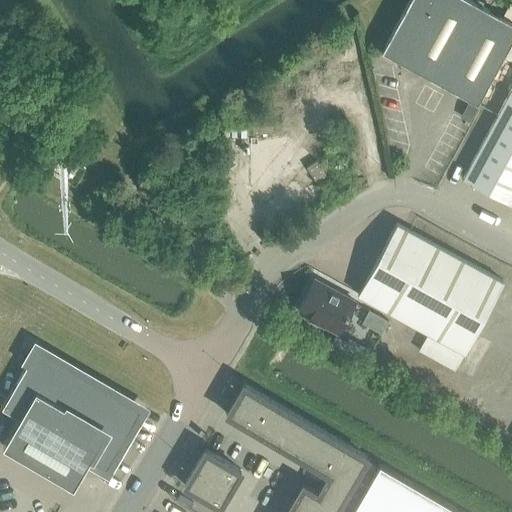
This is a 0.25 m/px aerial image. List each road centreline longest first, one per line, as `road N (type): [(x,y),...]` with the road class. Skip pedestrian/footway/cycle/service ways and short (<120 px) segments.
road 1 (unclassified): [(511,251),(408,196),(378,196),(277,263),(201,373)]
road 2 (unclassified): [(0,262),(201,373)]
road 3 (unclassified): [(201,373),(121,511)]
